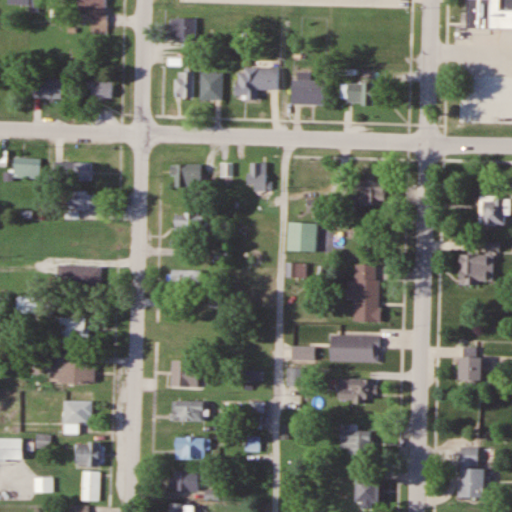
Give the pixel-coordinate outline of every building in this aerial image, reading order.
[(28,6),(28,10),(39,10),(38,0),(7,0),(8,6),(28,6)] [(86,0),(86,33),(106,33),(106,0),(86,0)] [(171,0),(171,8),(195,9),(195,0),(171,0)] [(460,0),(511,0),(511,22),(460,21),(460,0)] [(196,40),(196,17),(172,17),(172,40),(196,40)] [(391,53),(390,31),(371,31),(371,53),(391,53)] [(193,67),(176,67),(176,98),(193,98),(193,67)] [(258,89),(279,90),(279,69),(237,68),(237,99),(258,99),(258,89)] [(223,72),(201,72),(201,100),(223,100),(223,72)] [(111,78),(87,78),(87,98),(111,98),(111,78)] [(61,98),(61,79),(37,79),(37,98),(61,98)] [(325,80),(292,80),(292,104),(325,104),(325,80)] [(342,104),(383,104),(383,84),(342,84),(342,104)] [(40,177),(40,158),(14,158),(14,177),(40,177)] [(91,179),(91,161),(56,161),(56,179),(91,179)] [(201,161),(175,161),(175,186),(201,186),(201,161)] [(251,161),(251,191),(267,191),(267,161),(251,161)] [(386,203),(386,178),(360,178),(360,203),(386,203)] [(98,191),(68,191),(68,208),(98,208),(98,191)] [(511,213),(511,195),(481,196),(481,224),(508,224),(508,214),(511,213)] [(308,210),(325,210),(325,199),(308,199),(308,210)] [(174,212),(174,231),(206,231),(206,212),(174,212)] [(289,250),(317,250),(317,222),(289,222),(289,250)] [(461,253),(460,282),(494,283),(495,242),(485,242),(485,253),(461,253)] [(286,276),(306,276),(306,262),(286,262),(286,276)] [(355,321),(381,321),(381,277),(378,277),(378,263),(356,263),(356,279),(347,279),(347,298),(355,298),(355,321)] [(100,265),(57,264),(57,285),(100,286),(100,265)] [(201,269),(171,269),(171,289),(201,289),(201,269)] [(37,313),(37,296),(17,296),(17,313),(37,313)] [(86,316),(58,316),(58,337),(86,337),(86,316)] [(380,361),(380,334),(330,334),(330,361),(380,361)] [(315,345),(293,345),(293,359),(315,359),(315,345)] [(483,355),(460,355),(460,378),(483,378),(483,355)] [(198,360),(171,360),(171,386),(198,386),(198,360)] [(96,361),(64,361),(64,382),(96,382),(96,361)] [(288,385),(303,385),(303,368),(288,368),(288,385)] [(376,378),(340,377),(339,400),(376,401),(376,378)] [(93,400),(64,400),(64,433),(79,433),(79,422),(93,422),(93,400)] [(173,400),(173,420),(207,420),(207,400),(173,400)] [(261,411),(261,402),(251,402),(251,411),(261,411)] [(359,423),(341,423),(341,454),(371,454),(371,430),(359,430),(359,423)] [(39,447),(50,447),(50,434),(39,434),(39,447)] [(176,458),(206,458),(207,436),(176,436),(176,458)] [(0,437),(0,460),(24,460),(23,437),(0,437)] [(102,464),(102,441),(78,441),(78,464),(102,464)] [(479,446),(461,446),(461,496),(486,496),(486,466),(479,466),(479,446)] [(100,499),(100,470),(83,470),(83,499),(100,499)] [(201,470),(170,470),(170,489),(201,489),(201,470)] [(362,476),(362,502),(385,502),(385,475),(362,476)] [(53,476),(34,476),(34,491),(53,491),(53,476)] [(191,511),(192,502),(169,502),(169,511),(191,511)]
